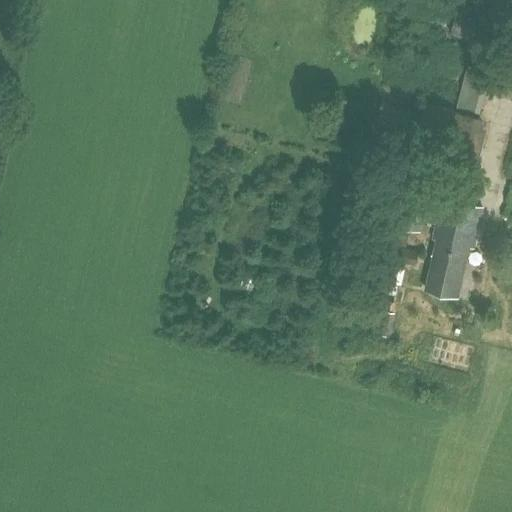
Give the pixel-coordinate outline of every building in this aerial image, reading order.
[(474,40),(477,31),(453,25),(450,34),(474,40)] [(477,103),(483,81),(485,70),(469,66),(458,111),(424,101),(411,150),(477,167),(489,119),(473,115),(477,103)] [(405,120),(377,113),(372,112),(364,147),(398,155),(405,120)] [(419,230),(427,195),(402,190),(394,225),(419,230)] [(459,296),(470,245),(474,246),(482,207),(441,198),(432,237),(436,238),(425,288),(459,296)] [(398,235),(394,260),(416,265),(419,250),(406,247),(408,237),(398,235)] [(393,274),(391,282),(393,282),(401,284),(401,283),(405,267),(401,266),(395,265),(393,274)] [(388,298),(386,307),(395,309),(397,299),(388,298)] [(386,308),(381,332),(392,334),(397,311),(394,310),(386,308)]
